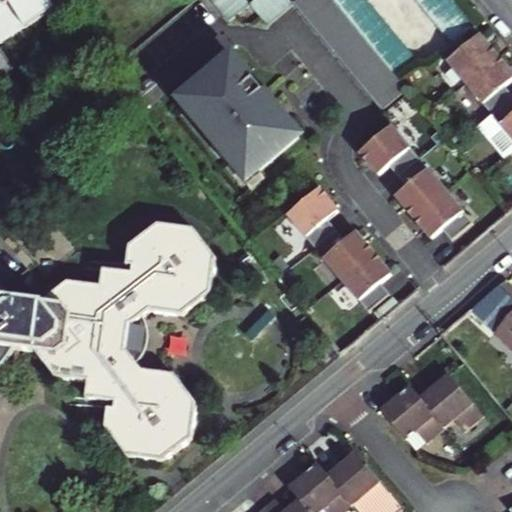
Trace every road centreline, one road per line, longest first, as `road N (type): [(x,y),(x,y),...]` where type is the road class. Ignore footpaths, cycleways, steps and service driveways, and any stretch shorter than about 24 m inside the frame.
road 1 (residential): [(167,81),(230,35),(257,54),(291,27),(366,117),(341,144),(343,170),(447,294)]
road 2 (residential): [(333,389),(185,511)]
road 3 (residential): [(333,389),(436,511)]
road 4 (residential): [(447,294),(333,389)]
